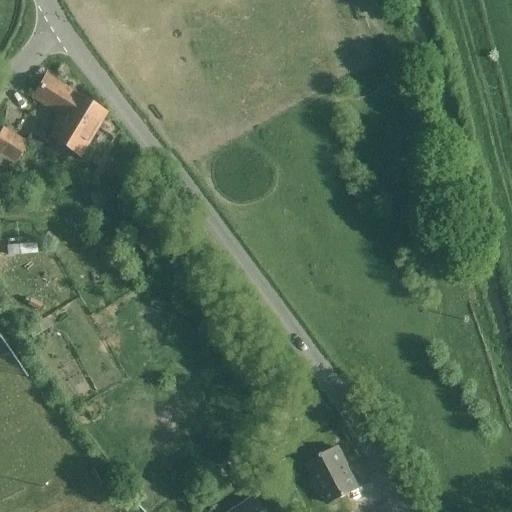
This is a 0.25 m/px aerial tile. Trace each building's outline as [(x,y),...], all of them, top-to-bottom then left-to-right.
[(106,111),(47,76),(35,97),(66,115),(53,138),(81,154),(106,111)] [(28,142),(4,127),(0,133),(0,153),(15,163),(28,142)] [(285,439),(266,449),(273,463),(292,453),(285,439)] [(336,448),(322,456),(322,455),(306,463),(312,474),(308,476),(315,492),(320,489),(327,504),(355,489),(344,467),(345,466),(336,448)] [(260,511),(253,500),(235,511),(260,511)]
